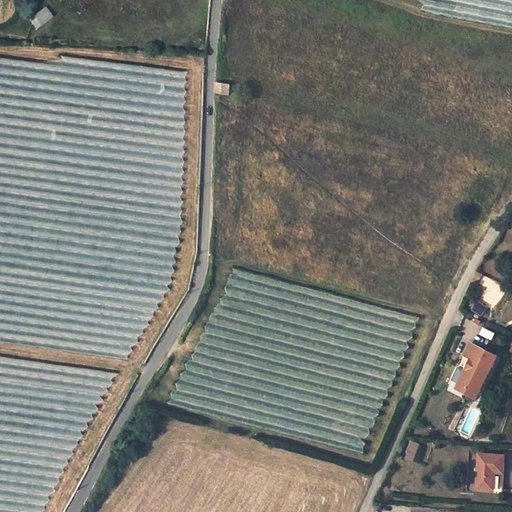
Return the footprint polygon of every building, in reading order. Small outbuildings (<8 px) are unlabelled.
[(35,28),(52,15),(44,4),(27,18),(35,28)] [(0,56),(0,75),(23,77),(24,65),(30,66),(31,60),(0,56)] [(231,85),(216,82),(215,92),(230,94),(231,85)] [(489,300),(482,296),(475,309),(483,313),(489,300)] [(472,358),(479,346),(472,343),(466,355),(472,358)] [(475,359),(471,368),(468,366),(461,382),(478,390),(484,377),(485,378),(488,378),(499,356),(479,346),(472,358),(475,359)] [(147,420),(151,409),(137,405),(132,416),(147,420)] [(421,444),(412,441),(408,451),(411,452),(408,459),(414,461),(421,444)] [(505,455),(479,454),(477,488),(503,490),(505,455)]
